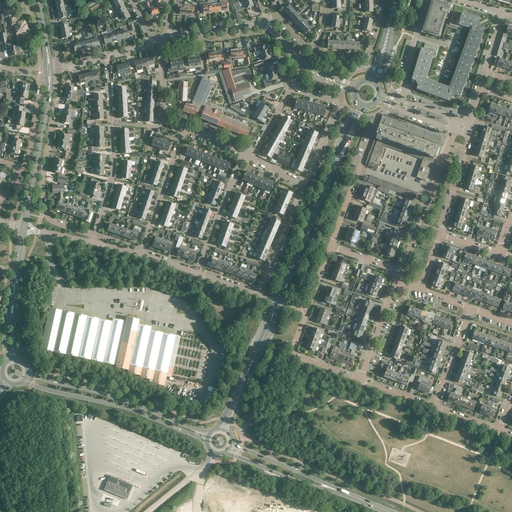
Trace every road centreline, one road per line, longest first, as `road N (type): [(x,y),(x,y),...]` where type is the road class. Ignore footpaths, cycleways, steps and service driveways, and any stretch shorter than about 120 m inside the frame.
road 1 (residential): [(93,242),(44,212),(41,177),(58,68)]
road 2 (secondary): [(209,434),(27,372)]
road 3 (secondary): [(24,382),(207,440)]
road 4 (residential): [(93,242),(113,169),(107,56)]
road 5 (residential): [(359,378),(294,353),(331,245)]
road 6 (secondary): [(22,227),(49,69)]
road 7 (residential): [(401,271),(453,130)]
road 8 (residential): [(304,186),(338,103),(290,85)]
road 9 (residential): [(141,254),(184,126)]
road 10 (secondary): [(351,497),(232,439)]
road 11 (secondary): [(227,452),(351,497)]
road 12 (secondary): [(286,282),(336,160)]
road 13 (residential): [(197,273),(244,151)]
